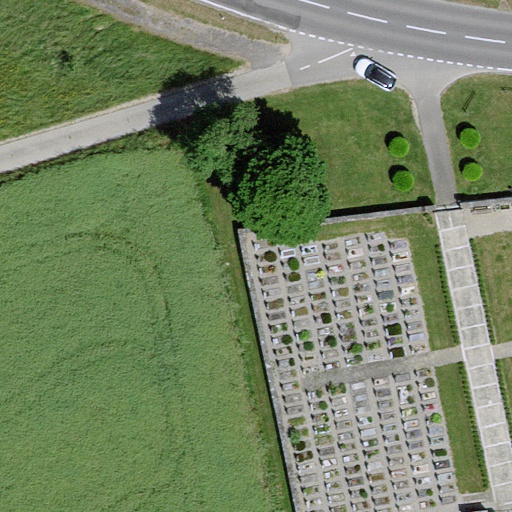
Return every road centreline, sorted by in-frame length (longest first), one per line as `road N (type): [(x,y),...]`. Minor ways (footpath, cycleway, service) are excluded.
road 1 (track): [(384,21),(337,54),(243,89),(0,161)]
road 2 (secondary): [(299,0),(511,44)]
road 3 (track): [(105,0),(251,51),(285,73)]
